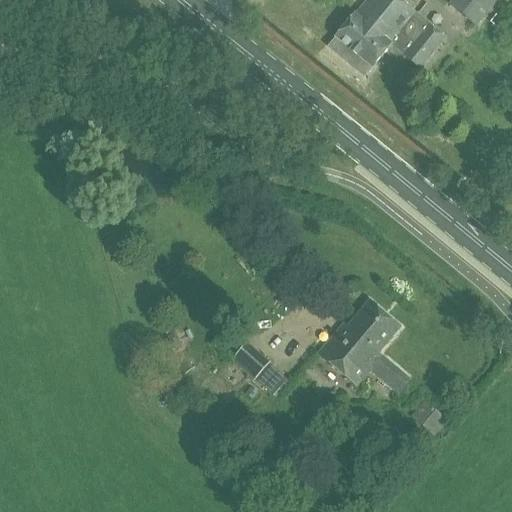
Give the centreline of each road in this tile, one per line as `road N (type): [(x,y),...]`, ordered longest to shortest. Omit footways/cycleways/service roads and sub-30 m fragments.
road 1 (primary): [(511,272),(178,0)]
road 2 (track): [(0,50),(264,106),(293,91)]
